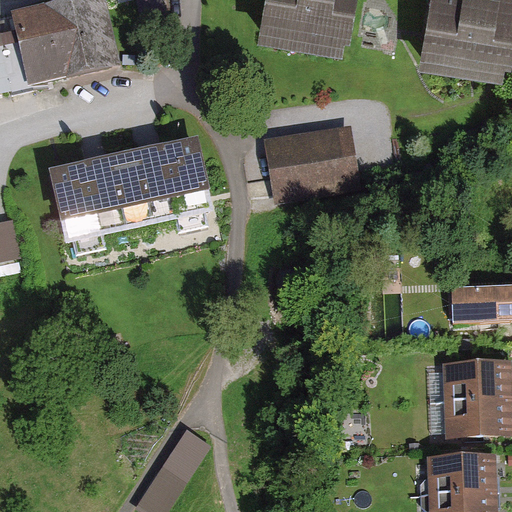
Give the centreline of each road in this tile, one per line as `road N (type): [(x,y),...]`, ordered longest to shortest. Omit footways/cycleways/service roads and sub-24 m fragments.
road 1 (track): [(209,387),(123,511)]
road 2 (track): [(209,387),(232,511)]
